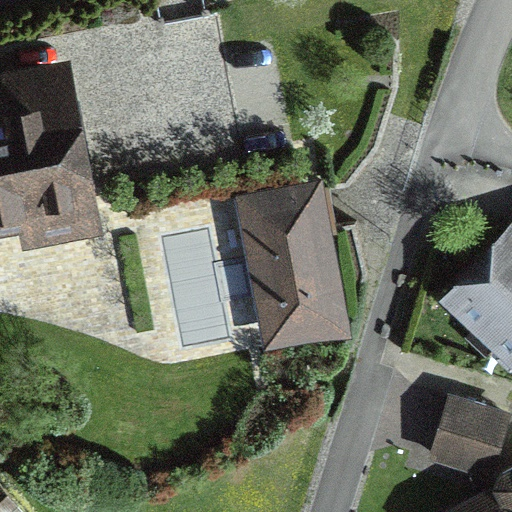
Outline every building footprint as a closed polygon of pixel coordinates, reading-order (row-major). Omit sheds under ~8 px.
[(0,79),(0,227),(24,223),(27,239),(94,226),(64,67),(0,79)] [(324,184),(236,199),(263,345),(350,330),(324,184)] [(511,228),(447,298),(495,343),(496,357),(506,367),(511,366),(511,228)] [(446,397),(428,454),(485,471),(503,414),(446,397)] [(495,485),(497,489),(452,511),(511,511),(511,468),(509,468),(499,473),(495,485)]
